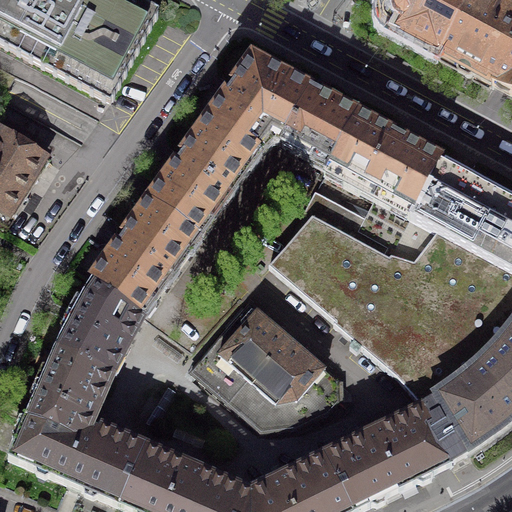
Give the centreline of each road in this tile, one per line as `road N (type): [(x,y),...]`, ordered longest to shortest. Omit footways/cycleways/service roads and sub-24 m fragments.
road 1 (residential): [(233,2),(51,256),(0,357)]
road 2 (tertiary): [(311,43),(511,150)]
